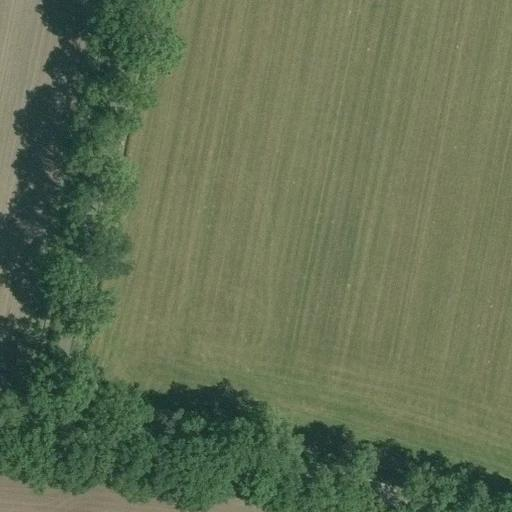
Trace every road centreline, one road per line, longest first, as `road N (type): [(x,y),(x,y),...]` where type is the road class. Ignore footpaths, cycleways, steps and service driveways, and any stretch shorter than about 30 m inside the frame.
road 1 (unclassified): [(46,438),(131,0)]
road 2 (unclassified): [(430,511),(230,461),(46,438)]
